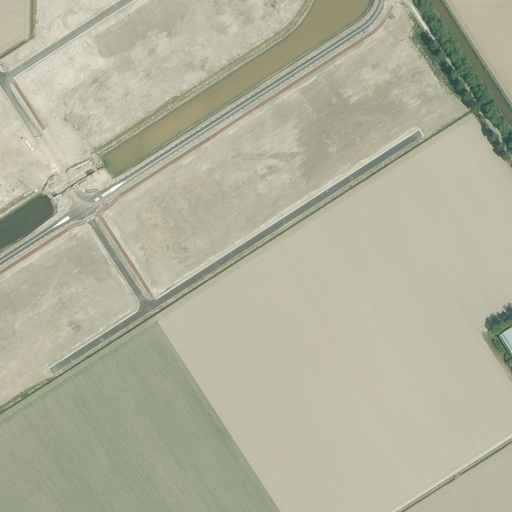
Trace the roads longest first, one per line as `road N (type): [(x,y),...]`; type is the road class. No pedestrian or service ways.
road 1 (unclassified): [(147,308),(418,134)]
road 2 (tertiary): [(125,180),(351,35),(382,0)]
road 3 (unclassified): [(511,157),(410,0)]
road 4 (unclassified): [(1,81),(126,0)]
road 5 (unclassified): [(81,205),(1,81)]
road 6 (unknown): [(392,511),(511,432)]
